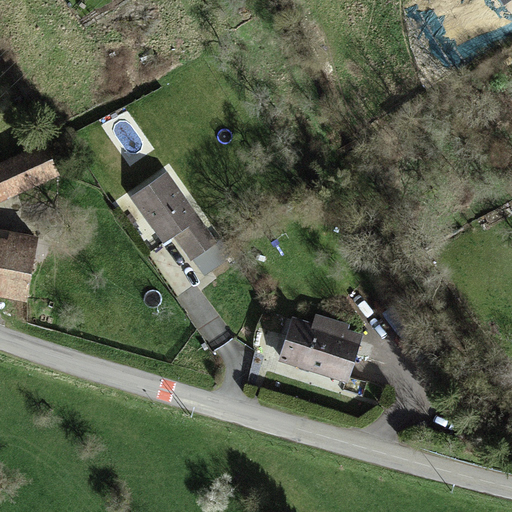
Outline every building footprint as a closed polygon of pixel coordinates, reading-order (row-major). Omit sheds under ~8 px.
[(47,147),(0,168),(0,198),(59,172),(47,147)] [(168,174),(136,196),(167,242),(177,235),(193,259),(204,252),(216,243),(168,174)] [(24,244),(13,242),(4,293),(29,297),(33,275),(60,279),(66,244),(25,237),(24,244)] [(0,292),(4,293),(13,242),(0,239),(0,292)] [(323,318),(351,323),(353,313),(324,308),(323,318)] [(366,326),(351,323),(323,318),(300,314),(293,354),(327,361),(359,366),(366,326)]
